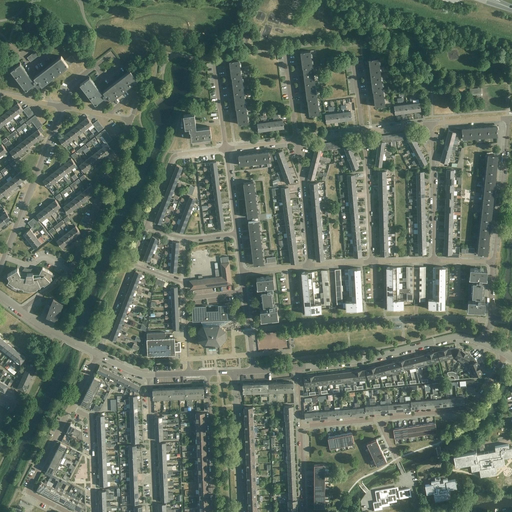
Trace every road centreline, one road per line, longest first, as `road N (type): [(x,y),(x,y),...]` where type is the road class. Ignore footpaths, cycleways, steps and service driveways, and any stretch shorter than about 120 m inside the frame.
road 1 (residential): [(20,311),(74,265),(129,121)]
road 2 (unclassified): [(298,367),(453,337),(482,343)]
road 3 (residential): [(0,265),(61,107)]
road 4 (residential): [(378,418),(472,407),(502,353)]
road 5 (residential): [(509,117),(493,261)]
road 6 (residential): [(66,511),(27,492),(72,407)]
road 7 (residential): [(239,511),(233,372)]
road 8 (residential): [(213,511),(207,373)]
road 9 (residential): [(434,260),(430,123)]
road 10 (residential): [(153,511),(148,375)]
road 11 (residential): [(364,131),(371,261)]
road 12 (residential): [(226,148),(172,157),(145,226)]
road 13 (residential): [(308,265),(296,140)]
